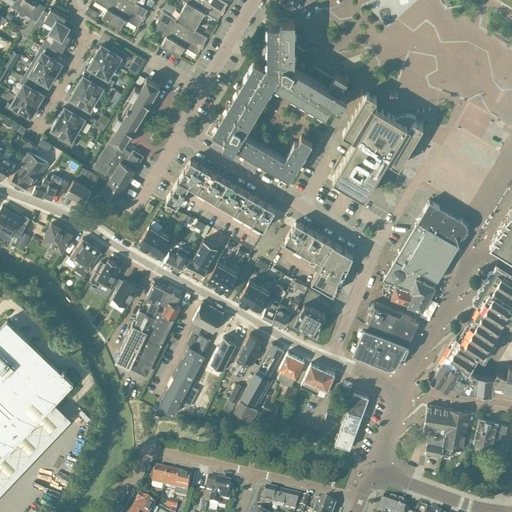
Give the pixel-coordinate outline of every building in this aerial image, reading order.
[(22,0),(14,0),(15,0),(12,6),(17,9),(21,4),(20,4),(22,0)] [(26,14),(37,20),(44,7),(35,2),(36,0),(22,0),(20,4),(21,4),(17,9),(19,10),(19,11),(19,14),(22,15),(25,14),(26,14)] [(102,16),(111,22),(121,4),(113,0),(94,0),(107,8),(102,16)] [(123,0),(121,4),(143,17),(148,9),(135,1),(135,0),(123,0)] [(181,10),(190,15),(199,0),(184,0),(186,1),(181,10)] [(203,0),(199,0),(190,15),(199,20),(204,12),(217,19),(222,11),(203,0)] [(203,0),(222,11),(227,2),(223,0),(203,0)] [(111,22),(120,27),(125,18),(138,26),(143,17),(121,4),(111,22)] [(85,11),(95,17),(99,12),(88,6),(85,11)] [(53,25),(50,31),(68,26),(62,22),(63,21),(64,21),(67,16),(55,9),(55,10),(51,7),(48,12),(44,9),(36,22),(41,26),(45,20),(53,25)] [(158,19),(180,32),(190,15),(181,10),(176,18),(163,10),(158,19)] [(190,15),(180,32),(202,45),(207,36),(194,29),(199,20),(190,15)] [(228,105),(212,132),(225,139),(222,144),(233,151),(235,146),(240,149),(239,152),(242,154),(244,151),(258,159),(256,162),(260,164),(262,161),(276,170),(274,173),(277,175),(279,172),(288,177),(294,167),(296,168),(299,163),(302,164),(304,161),(301,159),(312,141),(301,134),(297,141),(294,141),(293,142),(290,140),(289,143),(292,145),(284,157),(243,133),(251,119),(254,121),(256,117),(254,115),(262,101),(265,103),(267,99),(264,98),(272,84),(325,116),(332,103),(340,107),(347,97),(339,92),(347,79),(336,73),(333,77),(313,65),(313,55),(304,50),(294,44),(295,18),(282,18),(282,19),(280,20),(279,24),(267,24),(267,55),(261,65),(254,61),(240,84),(237,82),(235,86),(238,87),(230,101),(227,100),(225,103),(228,105)] [(161,44),(170,49),(180,32),(158,19),(153,27),(166,35),(161,44)] [(45,39),(41,44),(55,52),(58,48),(62,50),(64,46),(65,47),(72,35),(67,32),(67,33),(65,32),(68,26),(50,31),(55,34),(50,42),(45,39)] [(170,49),(179,55),(184,46),(197,53),(202,45),(180,32),(170,49)] [(41,44),(32,60),(56,74),(60,67),(59,66),(61,62),(52,57),(55,52),(41,44)] [(94,55),(114,66),(120,56),(123,58),(127,53),(113,45),(110,50),(101,44),(99,48),(98,47),(94,55)] [(95,76),(108,84),(111,78),(108,76),(114,66),(94,55),(90,62),(91,62),(88,66),(97,71),(95,76)] [(32,60),(23,76),(36,83),(39,79),(48,84),(50,80),(51,81),(56,74),(32,60)] [(75,86),(95,97),(101,87),(105,89),(108,84),(95,76),(92,80),(83,75),(81,79),(80,79),(75,86)] [(14,91),(37,105),(41,98),(40,97),(43,93),(34,88),(36,83),(23,76),(14,91)] [(110,138),(122,145),(159,84),(146,76),(139,88),(135,86),(123,105),(125,106),(120,115),(118,114),(112,124),(116,126),(109,137),(110,138)] [(76,107),(90,115),(93,109),(90,107),(95,97),(75,86),(71,93),(72,93),(70,97),(79,102),(76,107)] [(21,110),(30,115),(32,111),(33,112),(37,105),(14,91),(4,107),(18,115),(21,110)] [(332,176),(364,195),(387,156),(389,157),(388,159),(399,165),(406,153),(407,153),(408,153),(410,152),(411,152),(412,151),(414,151),(415,150),(416,149),(417,148),(418,147),(418,146),(419,145),(420,143),(420,142),(421,141),(421,139),(421,138),(421,136),(421,135),(420,135),(417,134),(423,124),(414,119),(416,116),(414,115),(413,115),(411,114),(410,114),(409,113),(407,113),(406,113),(404,113),(402,113),(401,114),(400,114),(398,115),(397,115),(395,116),(373,103),(376,97),(366,91),(342,132),(352,138),(353,136),(355,137),(332,176)] [(57,117),(77,129),(80,131),(90,115),(76,107),(74,112),(65,106),(62,110),(61,110),(57,117)] [(58,138),(71,146),(75,141),(71,138),(77,129),(57,117),(53,124),(54,124),(52,128),(61,134),(58,138)] [(115,200),(116,199),(119,194),(120,193),(119,193),(123,188),(123,187),(126,182),(127,182),(127,181),(130,176),(131,175),(130,175),(143,154),(133,148),(131,151),(122,145),(110,138),(92,167),(109,178),(108,179),(105,184),(104,185),(101,190),(101,191),(115,199),(115,200)] [(9,181),(24,190),(30,182),(32,183),(48,163),(28,150),(9,181)] [(0,159),(0,176),(4,179),(14,161),(2,155),(0,159)] [(254,223),(263,228),(269,219),(270,218),(269,218),(275,208),(265,203),(266,202),(265,202),(256,197),(255,197),(247,192),(246,191),(237,186),(238,186),(237,186),(228,181),(228,180),(227,180),(219,175),(218,175),(210,170),(209,169),(209,170),(200,164),(190,159),(184,168),(184,169),(179,178),(178,178),(178,179),(172,189),(171,190),(172,190),(166,200),(177,206),(190,185),(253,223),(254,223)] [(65,193),(82,203),(98,175),(88,169),(80,182),(73,178),(65,193)] [(44,195),(51,198),(55,191),(62,195),(68,181),(61,178),(51,175),(48,183),(42,180),(40,186),(35,184),(32,192),(43,196),(44,195)] [(429,199),(417,219),(459,244),(457,236),(460,235),(461,235),(463,234),(465,232),(466,231),(467,229),(467,226),(466,224),(465,222),(464,221),(462,219),(463,219),(429,199)] [(149,202),(145,209),(149,212),(153,205),(149,202)] [(494,375),(476,373),(474,393),(492,394),(493,389),(503,391),(511,392),(511,204),(511,207),(504,214),(506,215),(503,220),(497,227),(498,228),(495,233),(489,240),(511,253),(511,364),(509,363),(506,374),(506,375),(497,370),(494,375)] [(11,232),(19,236),(30,217),(22,212),(20,215),(2,205),(0,208),(0,228),(10,234),(11,232)] [(396,283),(395,285),(410,291),(416,277),(419,278),(423,271),(431,275),(431,276),(435,278),(437,280),(459,244),(417,219),(391,263),(392,263),(386,279),(385,279),(386,279),(388,280),(388,281),(396,283)] [(311,280),(332,293),(337,280),(341,282),(344,274),(345,274),(348,266),(347,266),(352,254),(343,248),(342,247),(342,248),(334,243),(334,242),(333,242),(324,237),(324,236),(324,237),(315,232),(315,231),(314,231),(306,226),(305,226),(296,220),(290,230),(289,231),(290,231),(284,241),(293,246),(294,247),(294,246),(312,257),(308,263),(318,268),(311,280)] [(43,239),(61,249),(71,232),(52,222),(43,239)] [(139,242),(148,248),(159,231),(150,225),(139,242)] [(148,248),(158,254),(169,237),(159,231),(148,248)] [(73,266),(84,273),(87,268),(88,268),(101,250),(83,237),(69,255),(77,261),(73,266)] [(203,238),(192,258),(205,266),(216,247),(217,246),(203,238)] [(163,262),(179,271),(189,254),(179,249),(175,256),(171,253),(169,252),(163,262)] [(189,257),(183,268),(192,273),(198,262),(189,257)] [(115,262),(108,258),(100,273),(95,270),(89,280),(99,286),(102,280),(109,283),(119,266),(115,264),(115,262)] [(198,262),(192,273),(201,278),(207,267),(198,262)] [(207,280),(217,285),(227,267),(217,262),(207,280)] [(473,301),(473,302),(477,304),(480,306),(461,338),(456,336),(436,370),(441,372),(436,380),(449,388),(451,384),(459,389),(474,390),(473,393),(474,393),(476,373),(470,370),(497,324),(509,331),(511,324),(511,306),(511,303),(511,273),(496,264),(493,269),(489,270),(489,272),(487,272),(488,276),(488,277),(484,278),(484,280),(482,280),(483,285),(479,286),(479,288),(477,289),(478,293),(474,294),(474,296),(472,297),(473,301)] [(217,285),(226,291),(237,273),(227,267),(217,285)] [(407,304),(422,310),(429,297),(434,286),(431,285),(435,278),(431,276),(431,275),(423,271),(419,278),(416,277),(410,291),(395,285),(396,283),(388,281),(388,280),(386,279),(385,282),(384,282),(382,289),(382,290),(382,291),(382,292),(383,293),(383,294),(385,295),(386,296),(391,298),(407,304)] [(123,278),(112,299),(124,305),(136,285),(123,278)] [(160,301),(167,287),(154,280),(146,297),(151,300),(147,308),(146,310),(154,314),(156,308),(160,301)] [(239,298),(249,304),(259,286),(249,280),(239,298)] [(249,304),(259,310),(269,292),(259,286),(249,304)] [(167,287),(160,301),(166,304),(168,299),(176,303),(180,293),(169,288),(167,287)] [(261,316),(271,321),(280,303),(271,298),(266,307),(265,307),(261,316)] [(125,337),(115,358),(118,360),(129,365),(130,363),(145,371),(159,342),(161,343),(180,305),(176,303),(168,299),(166,304),(162,311),(156,308),(154,314),(146,310),(140,307),(136,315),(138,316),(134,322),(133,322),(125,337)] [(197,321),(203,325),(214,330),(223,312),(202,301),(192,319),(197,321)] [(400,339),(405,341),(417,319),(416,318),(416,319),(401,312),(373,301),(364,324),(390,335),(399,339),(400,339)] [(271,321),(281,327),(288,314),(284,312),(287,306),(280,303),(271,321)] [(310,332),(315,334),(325,315),(320,312),(308,306),(304,304),(300,310),(301,311),(297,317),(297,316),(294,323),(298,325),(310,332)] [(0,458),(11,447),(14,450),(18,447),(22,444),(25,441),(28,437),(31,433),(34,429),(31,426),(73,382),(7,319),(0,326),(0,458)] [(190,345),(196,348),(203,336),(198,333),(203,325),(197,321),(192,330),(193,331),(187,342),(190,344),(190,345)] [(365,356),(393,368),(407,343),(363,325),(352,352),(364,357),(365,356)] [(258,346),(261,339),(249,333),(236,359),(248,365),(250,360),(253,362),(260,347),(258,346)] [(236,342),(223,335),(217,349),(215,348),(206,364),(207,365),(207,364),(221,371),(220,371),(221,372),(236,342)] [(196,348),(205,353),(211,340),(203,336),(196,348)] [(234,409),(249,417),(251,418),(257,407),(255,406),(272,378),(269,376),(272,372),(270,371),(283,348),(272,343),(234,409)] [(196,348),(190,345),(179,365),(194,373),(205,353),(196,348)] [(277,377),(282,380),(283,382),(286,384),(288,383),(290,384),(295,375),(304,359),(287,351),(279,367),(282,369),(277,377)] [(301,384),(305,386),(313,389),(322,393),(324,394),(327,389),(334,372),(318,365),(310,362),(301,384)] [(183,393),(194,373),(179,365),(169,385),(183,393)] [(236,384),(228,398),(236,402),(243,387),(236,384)] [(183,393),(169,385),(156,409),(156,410),(173,413),(183,393)] [(190,385),(187,391),(195,395),(198,389),(190,385)] [(347,407),(361,412),(367,395),(353,390),(347,407)] [(264,400),(261,407),(273,414),(277,407),(264,400)] [(425,453),(449,457),(451,446),(462,448),(469,411),(449,408),(427,404),(423,428),(431,429),(429,442),(426,442),(425,453)] [(340,424),(355,429),(361,412),(347,407),(340,424)] [(469,440),(501,448),(507,425),(497,422),(478,417),(475,432),(471,432),(469,440)] [(334,441),(348,447),(355,429),(340,424),(334,441)] [(152,484),(164,486),(167,472),(155,469),(152,484)] [(164,486),(176,489),(179,474),(167,472),(164,486)] [(174,494),(186,497),(188,492),(191,477),(179,474),(176,489),(174,494)] [(218,505),(225,507),(226,502),(229,502),(230,495),(228,494),(230,484),(218,481),(219,477),(210,475),(206,489),(213,491),(210,504),(218,506),(218,505)] [(262,502),(295,510),(300,496),(265,488),(262,502)] [(145,496),(149,499),(153,493),(148,490),(145,496)] [(299,506),(305,508),(309,498),(303,496),(299,506)] [(132,511),(133,511),(152,511),(156,506),(140,497),(135,505),(134,506),(132,509),(132,510),(132,511)] [(378,511),(406,511),(405,511),(408,505),(384,497),(379,511),(378,511)] [(317,505),(314,511),(316,511),(332,511),(335,507),(313,499),(311,503),(317,505)]
